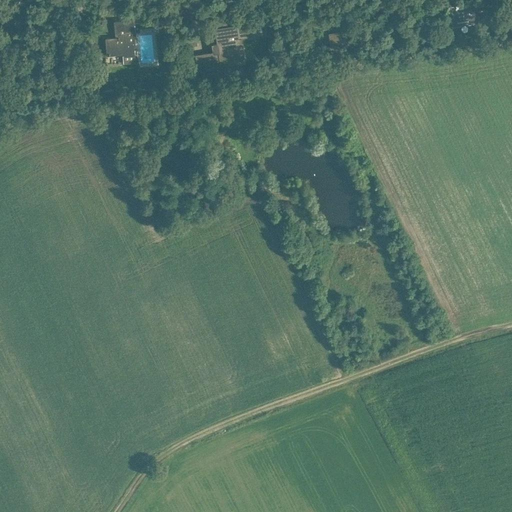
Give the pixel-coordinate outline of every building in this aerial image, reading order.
[(450,15),(451,21),(452,26),(479,22),(477,10),(488,8),(494,20),(502,16),(494,0),(470,0),(456,2),(456,4),(449,5),(450,15)] [(135,61),(134,53),(133,43),(135,43),(134,36),(136,36),(135,28),(157,26),(156,21),(134,23),(134,19),(115,21),(116,37),(107,38),(107,48),(108,54),(123,52),(124,62),(135,61)] [(204,53),(196,54),(198,72),(209,70),(209,66),(221,64),(222,66),(246,62),(242,37),(267,33),(265,20),(252,22),(215,27),(217,43),(213,44),(215,51),(204,53)] [(72,52),(87,48),(82,31),(68,35),(72,52)] [(352,45),(351,40),(350,31),(329,34),(331,48),(352,45)] [(218,71),(203,74),(204,82),(219,79),(218,71)] [(86,74),(89,93),(99,92),(98,82),(97,73),(86,74)] [(129,136),(119,140),(122,146),(131,142),(129,136)]
